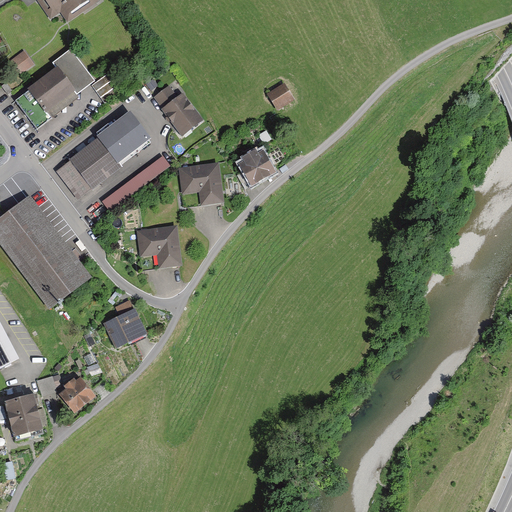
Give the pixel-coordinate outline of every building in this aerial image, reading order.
[(34,0),(49,23),(64,13),(70,22),(71,24),(102,4),(98,0),(34,0)] [(100,83),(71,49),(53,62),(57,68),(15,102),(38,130),(79,97),(79,93),(92,84),(106,104),(122,93),(107,75),(100,83)] [(29,58),(24,52),(11,62),(20,74),(33,64),(29,58)] [(296,103),(287,84),(268,94),(277,112),(296,103)] [(176,97),(169,86),(152,98),(181,138),(205,121),(183,92),(176,97)] [(156,143),(135,113),(55,169),(80,205),(130,170),(126,165),(156,143)] [(277,172),(265,149),(259,151),(256,148),(242,156),(245,160),(239,163),(244,172),(251,186),(277,172)] [(109,212),(172,168),(164,157),(101,201),(109,212)] [(219,163),(179,167),(181,193),(182,195),(200,192),(201,205),(211,204),(225,203),(219,163)] [(251,186),(244,172),(237,175),(245,190),(249,188),(251,186)] [(95,275),(32,194),(0,218),(0,244),(50,309),(95,275)] [(178,225),(137,232),(141,256),(141,259),(157,256),(159,269),(161,269),(183,265),(178,225)] [(118,317),(105,324),(118,350),(129,345),(141,340),(148,336),(135,309),(134,310),(130,301),(114,309),(118,317)] [(0,370),(21,359),(0,319),(0,370)] [(97,396),(81,376),(60,393),(76,412),(97,396)] [(53,377),(38,381),(43,396),(50,394),(57,392),(53,377)] [(34,393),(5,401),(14,437),(43,427),(34,393)]
